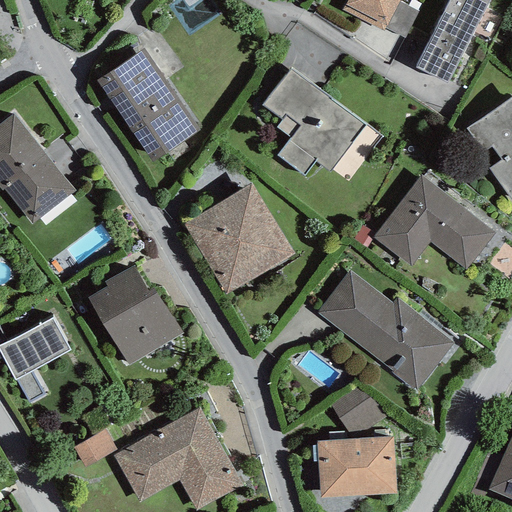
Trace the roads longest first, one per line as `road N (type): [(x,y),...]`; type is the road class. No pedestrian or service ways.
road 1 (residential): [(30,0),(43,44),(253,389),(295,511)]
road 2 (residential): [(511,343),(423,511)]
